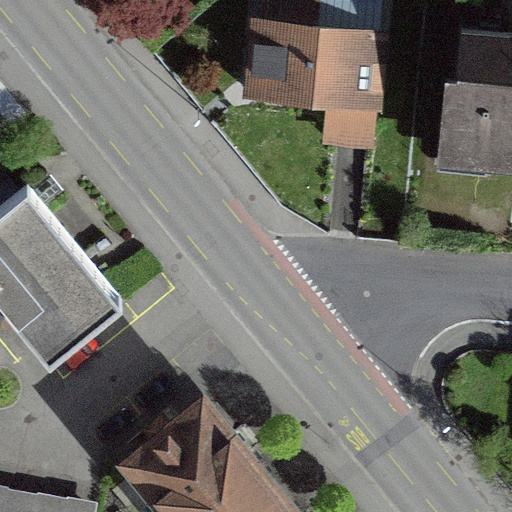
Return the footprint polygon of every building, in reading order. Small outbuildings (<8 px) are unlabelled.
[(324,117),(375,122),(383,29),(300,22),(257,18),(251,93),(326,100),(324,117)] [(450,150),(511,155),(511,34),(462,29),(450,150)] [(0,296),(5,292),(48,343),(114,289),(98,269),(35,191),(27,181),(0,201),(0,296)] [(298,511),(279,488),(235,435),(202,395),(128,456),(174,511),(298,511)] [(0,511),(94,511),(95,510),(63,504),(34,499),(34,500),(6,495),(6,493),(0,492),(0,511)]
